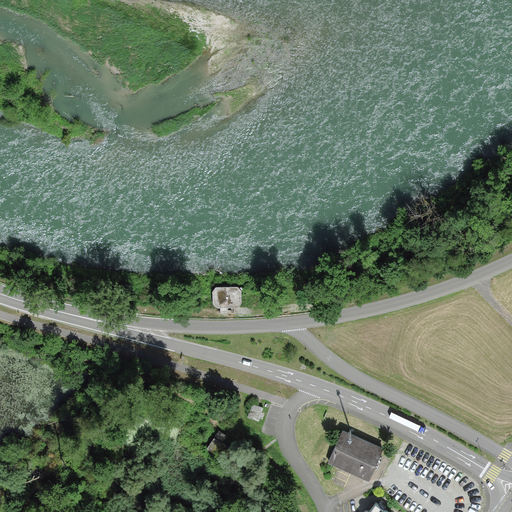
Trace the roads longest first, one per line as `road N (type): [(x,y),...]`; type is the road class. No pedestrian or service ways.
road 1 (primary): [(87,318),(317,387),(492,473)]
road 2 (primary): [(511,458),(341,367),(292,322)]
road 3 (primary): [(511,259),(389,304),(292,322)]
road 4 (primary): [(292,322),(87,318)]
road 5 (track): [(305,511),(277,470),(202,412)]
